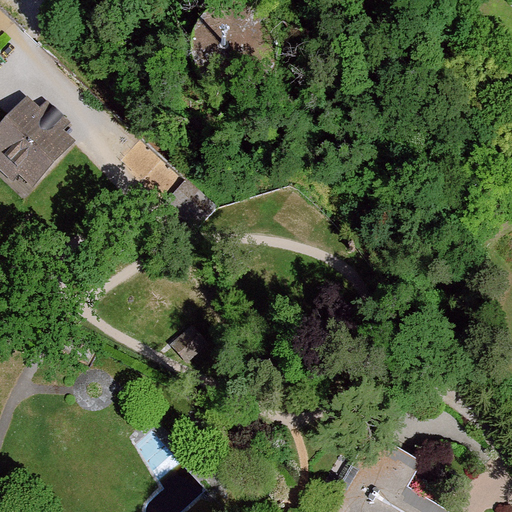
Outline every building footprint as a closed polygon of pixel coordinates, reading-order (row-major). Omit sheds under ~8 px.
[(252,8),(238,5),(223,7),(207,15),(199,24),(193,37),(191,50),(193,63),(200,77),(212,89),(229,95),(242,95),(258,90),(269,81),(278,67),(281,51),(280,39),(275,27),(265,16),(252,8)] [(26,103),(0,130),(0,153),(1,155),(0,156),(0,168),(14,181),(21,173),(33,184),(70,143),(60,133),(68,124),(47,104),(38,113),(26,103)] [(272,198),(239,208),(245,229),(278,219),(272,198)] [(195,324),(175,345),(200,368),(220,347),(195,324)] [(423,467),(372,437),(326,511),(446,511),(409,490),(423,467)]
